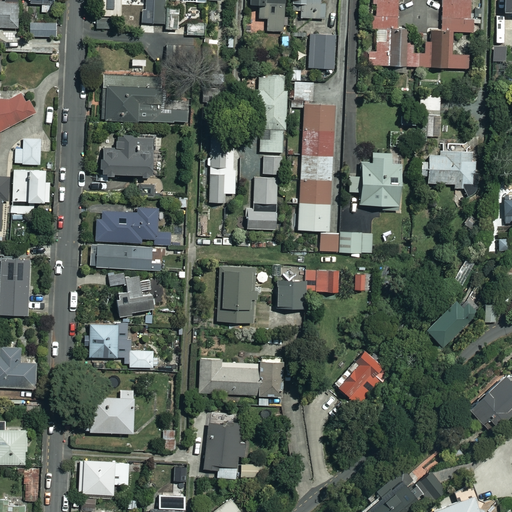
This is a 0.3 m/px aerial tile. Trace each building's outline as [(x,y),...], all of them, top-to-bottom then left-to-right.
[(165,25),(164,0),(144,0),(145,25),(165,25)] [(250,0),(250,5),(259,5),(259,19),(268,19),(268,31),(284,32),(285,0),(250,0)] [(321,0),(293,0),(294,10),(301,11),(301,18),(324,19),(325,4),(321,4),(321,0)] [(373,0),(373,29),(376,29),(375,52),(369,52),(369,65),(468,68),(468,54),(452,54),(453,32),(472,32),(472,0),(442,0),(442,31),(431,31),(431,43),(408,42),(408,30),(399,29),(399,0),(373,0)] [(511,0),(503,0),(503,13),(511,13),(511,0)] [(0,27),(18,29),(19,2),(0,1),(0,27)] [(112,21),(97,22),(97,30),(112,30),(112,21)] [(58,23),(31,22),(31,35),(58,36),(58,23)] [(336,36),(317,36),(318,56),(337,55),(336,36)] [(509,46),(494,47),(494,62),(509,61),(509,46)] [(150,88),(150,75),(103,75),(102,121),(185,122),(186,89),(150,88)] [(285,76),(259,77),(260,153),(286,153),(285,76)] [(0,100),(0,130),(35,113),(26,93),(9,101),(0,100)] [(422,114),(439,115),(439,96),(423,95),(422,114)] [(302,156),(332,158),(335,107),(304,105),(302,156)] [(439,115),(422,114),(422,136),(438,137),(439,115)] [(405,131),(389,132),(390,148),(406,147),(405,131)] [(155,137),(117,135),(116,149),(103,148),(103,174),(153,176),(155,137)] [(41,140),(24,139),(23,150),(16,149),(15,163),(40,165),(41,140)] [(227,150),(211,149),(210,167),(226,168),(227,150)] [(391,154),(373,153),(372,163),(362,162),(360,205),(400,206),(402,164),(391,164),(391,154)] [(475,153),(421,153),(421,169),(428,169),(428,184),(454,184),(454,189),(464,189),(464,184),(475,184),(475,153)] [(300,181),(331,182),(332,158),(302,156),(300,181)] [(282,158),(263,157),(262,175),(281,176),(282,158)] [(45,171),(13,170),(13,202),(49,202),(50,183),(45,183),(45,171)] [(234,175),(210,175),(209,203),(225,203),(225,194),(234,194),(234,175)] [(357,192),(357,176),(344,176),(344,192),(357,192)] [(0,231),(1,231),(2,197),(8,198),(9,178),(0,177),(0,231)] [(277,179),(254,178),(254,209),(247,209),(247,229),(276,230),(277,179)] [(299,204),(330,205),(331,182),(300,181),(299,204)] [(189,197),(179,197),(178,209),(188,209),(189,197)] [(330,205),(299,204),(298,230),(329,231),(330,205)] [(158,209),(138,208),(138,212),(103,211),(102,219),(97,219),(96,241),(169,244),(170,228),(158,228),(158,209)] [(223,226),(199,224),(198,235),(222,237),(223,226)] [(339,252),(340,233),(321,232),(320,251),(339,252)] [(340,233),(339,252),(372,253),(372,234),(340,233)] [(510,239),(498,239),(499,253),(510,252),(510,239)] [(165,248),(91,244),(90,267),(164,271),(165,248)] [(0,314),(27,315),(29,260),(0,259),(0,314)] [(371,267),(356,265),(355,275),(370,277),(371,267)] [(255,269),(219,268),(217,321),(253,322),(255,269)] [(306,269),(306,291),(339,292),(339,270),(306,269)] [(125,277),(125,273),(109,275),(110,287),(115,286),(119,316),(131,315),(131,312),(153,309),(151,295),(141,297),(138,275),(125,277)] [(304,309),(305,282),(277,281),(277,309),(304,309)] [(472,318),(455,300),(425,329),(442,347),(472,318)] [(90,357),(124,357),(124,364),(129,364),(129,368),(153,367),(153,351),(132,351),(132,340),(129,340),(129,324),(90,325),(91,335),(84,336),(84,345),(90,345),(90,357)] [(1,343),(1,346),(0,346),(0,387),(36,388),(36,362),(22,362),(22,346),(15,346),(15,343),(1,343)] [(367,382),(374,388),(389,371),(380,363),(382,360),(377,355),(374,358),(365,349),(334,384),(358,405),(370,392),(363,385),(367,382)] [(199,395),(259,395),(259,405),(270,405),(270,396),(282,396),(282,358),(259,358),(259,362),(221,362),(221,359),(199,359),(199,395)] [(511,405),(511,383),(506,375),(467,407),(483,426),(490,420),(496,428),(511,414),(511,405),(511,406),(511,405)] [(135,390),(120,390),(120,396),(89,396),(90,433),(135,432),(135,390)] [(207,423),(207,430),(200,430),(199,439),(205,439),(203,468),(218,470),(218,478),(237,479),(238,457),(246,457),(247,441),(240,440),(241,425),(207,423)] [(26,428),(0,428),(0,463),(26,464),(26,428)] [(162,428),(162,440),(163,440),(164,452),(176,452),(176,428),(162,428)] [(115,460),(81,459),(81,474),(79,473),(78,495),(114,496),(115,460)] [(185,466),(173,466),(174,482),(186,481),(185,466)] [(31,468),(31,470),(24,470),(25,501),(40,501),(39,467),(31,468)] [(446,491),(430,469),(418,477),(435,500),(446,491)] [(404,511),(418,502),(396,473),(374,490),(380,499),(364,511),(404,511)] [(482,511),(476,495),(432,511),(482,511)] [(95,507),(97,507),(97,497),(82,498),(83,510),(95,510),(95,507)] [(24,511),(24,498),(0,498),(0,511),(24,511)] [(242,511),(231,498),(212,511),(242,511)]
